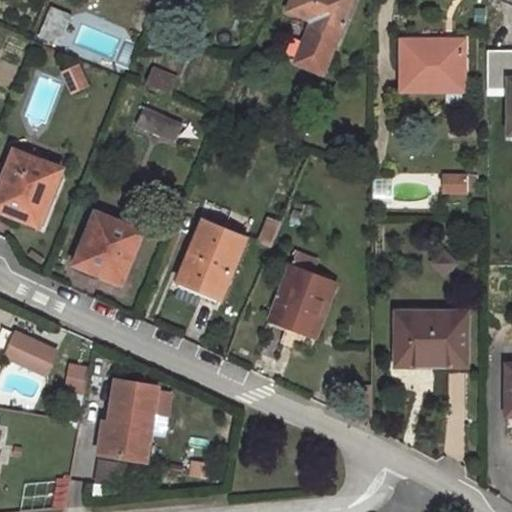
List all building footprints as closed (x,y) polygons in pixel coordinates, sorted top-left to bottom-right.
[(353,0),(292,0),(288,11),(313,21),(296,63),(323,74),(353,0)] [(72,16),(52,7),(39,37),(60,45),(72,16)] [(87,28),(80,46),(112,58),(118,40),(87,28)] [(446,90),(463,90),(464,42),(403,41),(403,90),(446,90)] [(78,66),(64,72),(73,93),(88,87),(78,66)] [(177,79),(154,70),(148,85),(171,94),(177,79)] [(463,90),(446,90),(446,101),(451,105),(459,106),(463,101),(463,90)] [(183,124),(144,107),(137,126),(176,143),(183,124)] [(62,170),(15,152),(0,189),(0,210),(39,226),(62,170)] [(465,176),(446,176),(446,193),(465,193),(465,176)] [(143,232),(96,213),(75,265),(122,284),(143,232)] [(273,246),(280,220),(265,216),(258,242),(273,246)] [(246,239),(203,222),(179,282),(183,284),(206,293),(221,299),(246,239)] [(458,263),(445,250),(432,263),(444,276),(458,263)] [(317,260),(296,252),(270,320),(316,337),(337,284),(312,275),(317,260)] [(206,293),(183,284),(177,298),(200,307),(206,293)] [(467,313),(397,313),(397,366),(467,366),(467,313)] [(57,352),(16,333),(3,328),(0,335),(0,352),(47,374),(57,352)] [(85,393),(90,369),(72,365),(68,390),(85,393)] [(157,392),(158,388),(117,381),(110,423),(115,424),(110,456),(146,462),(154,412),(157,392)] [(169,415),(172,395),(157,392),(154,412),(169,415)] [(110,456),(115,424),(110,423),(104,422),(99,454),(110,456)] [(124,489),(128,464),(98,459),(94,484),(124,489)] [(206,481),(210,463),(191,459),(188,477),(206,481)] [(65,509),(69,479),(56,477),(51,507),(65,509)]
